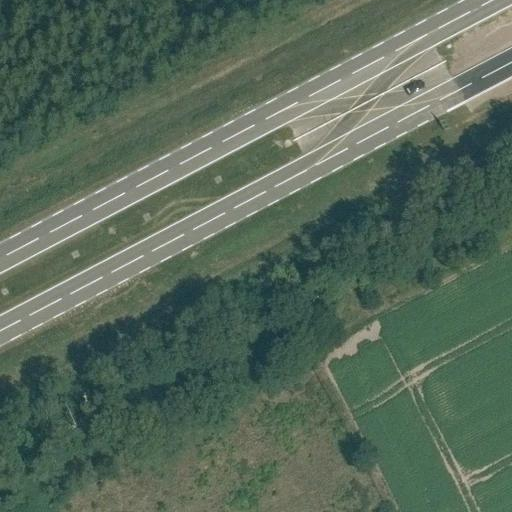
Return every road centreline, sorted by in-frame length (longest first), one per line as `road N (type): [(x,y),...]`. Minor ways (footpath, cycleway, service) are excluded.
road 1 (primary): [(0,331),(511,63)]
road 2 (primary): [(494,0),(0,259)]
